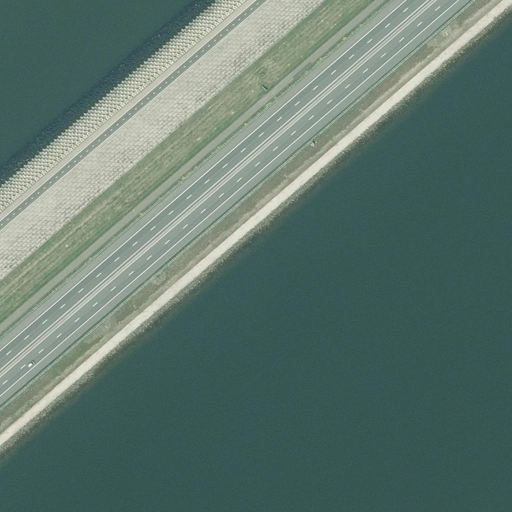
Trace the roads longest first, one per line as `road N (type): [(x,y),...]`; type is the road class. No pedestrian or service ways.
road 1 (motorway): [(0,387),(449,0)]
road 2 (motorway): [(416,0),(0,361)]
